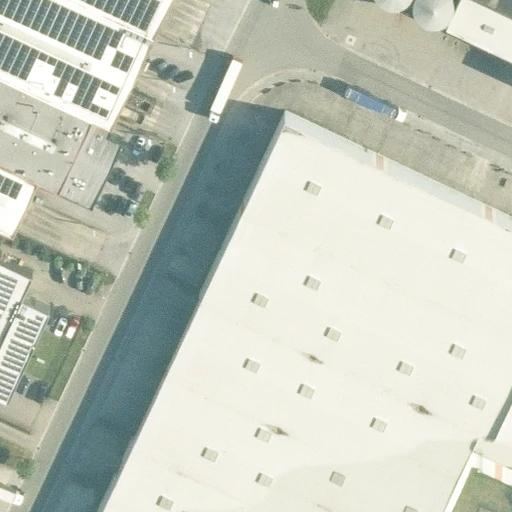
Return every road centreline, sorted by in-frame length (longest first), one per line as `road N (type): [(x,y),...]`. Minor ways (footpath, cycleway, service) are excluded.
road 1 (unclassified): [(252,29),(26,511)]
road 2 (unclassified): [(252,29),(511,146)]
